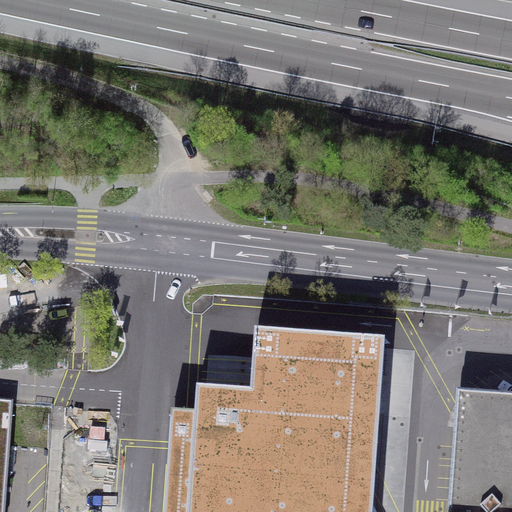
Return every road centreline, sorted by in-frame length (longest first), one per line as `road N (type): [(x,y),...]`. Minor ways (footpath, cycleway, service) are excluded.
road 1 (tertiary): [(511,284),(0,232)]
road 2 (motorway): [(29,0),(511,98)]
road 3 (track): [(170,245),(173,159),(143,109),(0,65)]
road 4 (motorway): [(511,40),(309,0)]
